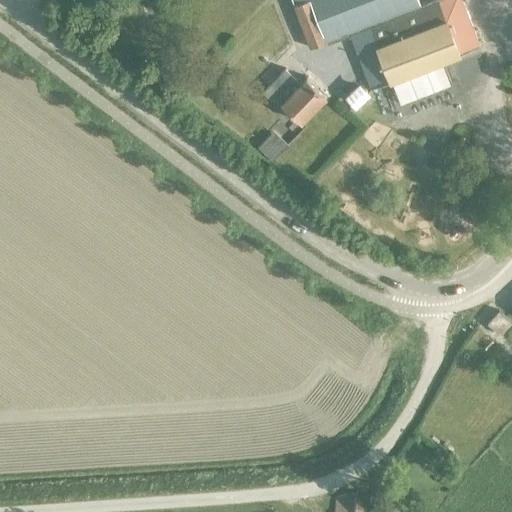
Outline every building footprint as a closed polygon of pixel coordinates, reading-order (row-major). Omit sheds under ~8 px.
[(291,0),(293,5),(305,0),(308,0),(325,42),(326,45),(350,35),(419,8),(415,0),(291,0)] [(308,0),(305,0),(293,5),(310,48),(310,47),(325,42),(308,0)] [(440,0),(419,8),(350,35),(370,88),(391,80),(399,102),(450,83),(442,61),(477,47),(459,0),(440,0)] [(287,110),(300,122),(326,96),(306,77),(300,84),(285,69),(262,92),(284,113),(287,110)] [(359,85),(343,100),(354,112),(370,97),(359,85)] [(499,336),(510,322),(498,311),(486,324),(499,336)] [(383,511),(384,495),(344,493),(335,501),(334,511),(332,511),(383,511)]
